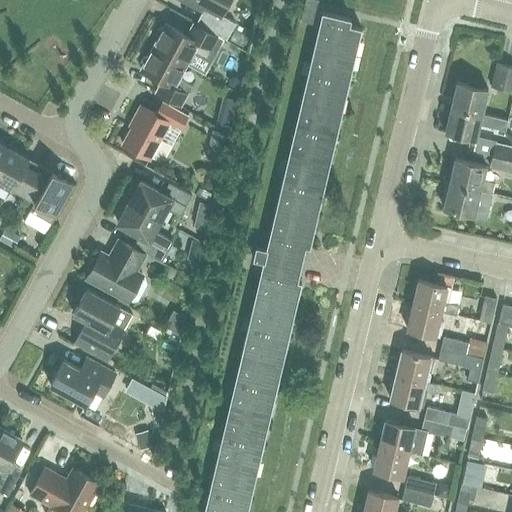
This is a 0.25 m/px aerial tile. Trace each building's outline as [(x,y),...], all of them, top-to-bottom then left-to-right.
[(182,0),(195,7),(197,3),(205,7),(197,22),(227,38),(236,22),(221,14),(229,0),(182,0)] [(313,23),(317,0),(305,0),(301,20),(313,23)] [(321,11),(320,18),(349,24),(350,18),(321,11)] [(320,18),(313,45),(355,55),(362,27),(349,24),(320,18)] [(159,36),(153,46),(187,64),(195,50),(206,56),(217,36),(194,23),(187,34),(166,23),(164,26),(160,28),(157,32),(159,36)] [(313,45),(307,72),(349,82),(355,55),(313,45)] [(187,64),(153,46),(148,55),(144,56),(142,61),(143,65),(141,68),(163,80),(156,91),(181,105),(192,84),(182,79),(181,75),(187,64)] [(511,90),(511,65),(497,62),(491,85),(511,90)] [(342,110),(349,82),(307,72),(301,100),(342,110)] [(451,106),(482,113),(488,88),(457,81),(451,106)] [(227,97),(220,124),(231,127),(237,99),(227,97)] [(336,137),(342,110),(301,100),(294,127),(336,137)] [(135,120),(122,143),(150,158),(170,122),(181,128),(188,115),(163,101),(156,113),(141,104),(133,119),(135,120)] [(482,113),(451,106),(446,131),(477,138),(480,124),(506,129),(508,119),(482,113)] [(329,165),(336,137),(294,127),(288,155),(329,165)] [(213,131),(206,158),(220,161),(226,134),(213,131)] [(0,140),(0,160),(8,146),(0,140)] [(493,154),(511,158),(511,146),(496,143),(493,154)] [(8,146),(0,160),(0,182),(23,196),(37,171),(27,165),(30,158),(8,146)] [(511,158),(493,154),(490,166),(511,170),(511,158)] [(323,192),(329,165),(288,155),(281,182),(323,192)] [(456,157),(450,182),(492,192),(495,182),(483,179),(487,165),(456,157)] [(37,171),(23,196),(35,202),(30,210),(52,222),(74,184),(75,185),(76,184),(52,170),(48,176),(37,171)] [(131,198),(129,201),(161,219),(167,207),(181,215),(192,195),(169,182),(163,193),(141,180),(139,184),(136,185),(130,195),(131,198)] [(316,220),(323,192),(281,182),(275,210),(316,220)] [(492,192),(450,182),(444,207),(474,214),(476,218),(483,220),(487,217),(492,192)] [(199,186),(195,193),(207,200),(211,193),(199,186)] [(161,219),(129,201),(128,204),(125,205),(119,215),(120,219),(118,222),(140,235),(134,245),(162,261),(173,241),(154,230),(161,219)] [(199,202),(196,214),(208,217),(211,205),(199,202)] [(310,247),(316,220),(275,210),(268,237),(306,246),(310,247)] [(6,229),(0,239),(14,247),(20,237),(6,229)] [(298,280),(306,246),(268,237),(266,248),(256,246),(253,258),(263,261),(260,271),(298,280)] [(91,271),(87,278),(128,300),(129,298),(134,301),(138,299),(147,285),(145,280),(141,277),(143,274),(136,270),(145,253),(119,239),(110,256),(102,251),(98,257),(93,259),(90,262),(89,267),(91,271)] [(191,240),(189,250),(200,253),(202,243),(191,240)] [(260,271),(254,299),(295,309),(302,281),(298,280),(260,271)] [(441,275),(438,284),(452,287),(454,279),(441,275)] [(419,279),(413,305),(458,315),(460,306),(449,303),(452,287),(438,284),(419,279)] [(88,288),(74,313),(93,324),(87,336),(81,347),(106,361),(112,350),(125,328),(124,328),(132,313),(120,306),(88,288)] [(492,323),(497,298),(486,295),(481,320),(492,323)] [(295,309),(254,299),(248,326),(289,336),(295,309)] [(511,304),(504,302),(499,322),(511,325),(511,304)] [(458,315),(413,305),(408,329),(441,337),(444,321),(441,320),(443,312),(458,316),(458,315)] [(175,310),(166,327),(177,332),(185,316),(175,310)] [(511,325),(499,322),(495,342),(505,344),(509,325),(511,325)] [(282,363),(289,336),(248,326),(241,354),(282,363)] [(445,336),(442,348),(483,358),(487,341),(470,337),(469,342),(445,336)] [(440,359),(463,364),(463,366),(469,367),(467,379),(478,381),(483,358),(442,348),(440,359)] [(403,350),(397,375),(437,385),(437,383),(426,380),(428,373),(432,374),(436,357),(403,350)] [(493,350),(489,369),(498,371),(503,352),(493,350)] [(276,391),(282,363),(241,354),(235,381),(276,391)] [(64,360),(51,385),(86,404),(94,391),(103,396),(116,372),(94,360),(87,372),(64,360)] [(498,371),(489,369),(484,389),(494,392),(498,371)] [(437,385),(397,375),(391,399),(424,407),(428,391),(435,393),(437,385)] [(134,379),(130,386),(144,394),(148,387),(134,379)] [(270,418),(276,391),(235,381),(228,408),(270,418)] [(428,407),(425,419),(454,425),(467,428),(469,417),(428,407)] [(263,445),(270,418),(228,408),(222,436),(263,445)] [(474,434),(483,436),(488,416),(478,414),(474,434)] [(387,421),(381,446),(411,453),(411,452),(423,455),(428,432),(451,437),(454,425),(450,425),(425,419),(423,429),(387,421)] [(22,439),(1,427),(0,429),(0,491),(8,496),(21,471),(9,464),(22,439)] [(148,429),(136,433),(141,448),(153,445),(148,429)] [(479,456),(483,436),(474,434),(469,454),(479,456)] [(257,473),(263,445),(222,436),(215,463),(257,473)] [(411,453),(381,446),(375,470),(405,477),(411,453)] [(467,462),(463,481),(473,484),(477,464),(467,462)] [(250,500),(257,473),(215,463),(209,491),(250,500)] [(84,511),(101,482),(73,467),(67,478),(45,466),(30,494),(52,506),(51,506),(61,511),(84,511)] [(409,477),(406,488),(435,495),(438,484),(409,477)] [(473,484),(463,481),(458,501),(468,503),(473,484)] [(439,483),(436,495),(448,498),(451,486),(439,483)] [(435,495),(406,488),(403,500),(432,507),(435,495)] [(247,511),(250,500),(209,491),(204,511),(247,511)] [(370,491),(365,511),(398,511),(396,511),(399,498),(370,491)] [(12,503),(6,511),(27,511),(12,503)]
